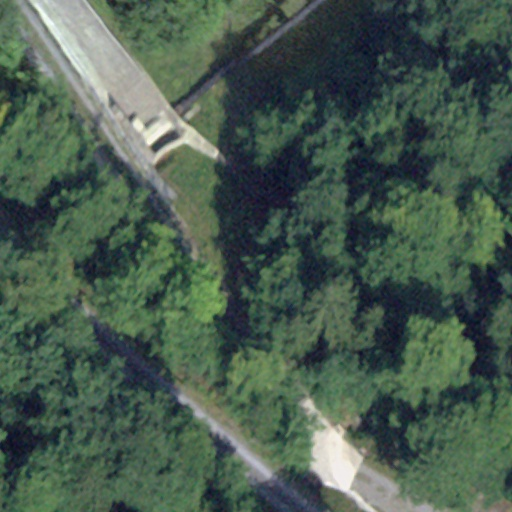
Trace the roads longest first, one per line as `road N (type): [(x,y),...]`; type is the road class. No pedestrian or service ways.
road 1 (track): [(412,511),(360,478),(326,443),(170,238),(15,0)]
road 2 (track): [(306,511),(0,235)]
